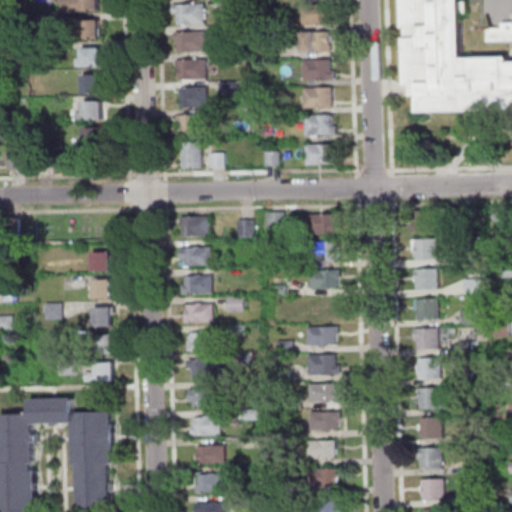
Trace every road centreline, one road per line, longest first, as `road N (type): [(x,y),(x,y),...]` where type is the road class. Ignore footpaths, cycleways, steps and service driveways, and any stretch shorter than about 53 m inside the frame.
road 1 (residential): [(156,511),(142,0)]
road 2 (residential): [(374,187),(0,195)]
road 3 (residential): [(382,511),(374,187)]
road 4 (residential): [(374,187),(369,0)]
road 5 (residential): [(511,184),(374,187)]
